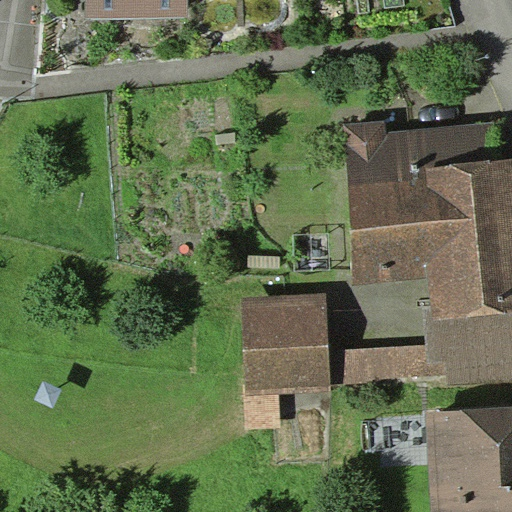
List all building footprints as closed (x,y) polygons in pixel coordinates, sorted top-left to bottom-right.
[(87,0),(87,17),(189,16),(188,0),(87,0)] [(433,319),(511,310),(511,157),(498,159),(496,122),(386,133),(386,122),(344,125),(354,285),(428,279),(433,319)] [(331,391),(331,384),(329,351),(326,292),(241,297),(245,384),(242,384),(245,431),(282,429),(280,394),(331,391)] [(511,310),(433,319),(425,319),(428,347),(430,364),(445,364),(447,376),(448,388),(511,383),(511,310)] [(428,347),(329,351),(331,384),(373,383),(373,379),(447,376),(445,364),(430,364),(428,347)] [(432,511),(511,511),(511,407),(427,412),(432,511)]
